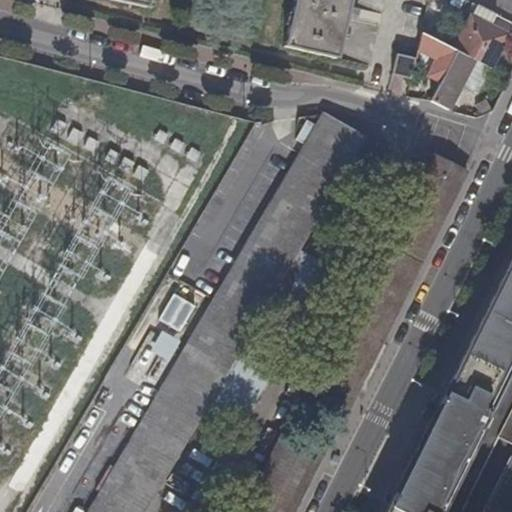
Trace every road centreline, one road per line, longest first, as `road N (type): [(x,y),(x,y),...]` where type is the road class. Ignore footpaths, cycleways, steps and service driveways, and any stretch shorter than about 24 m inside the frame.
road 1 (residential): [(401,124),(299,97),(256,96),(0,27)]
road 2 (residential): [(511,152),(331,511)]
